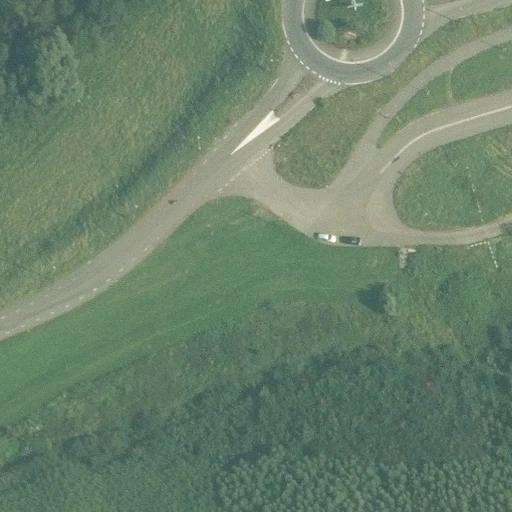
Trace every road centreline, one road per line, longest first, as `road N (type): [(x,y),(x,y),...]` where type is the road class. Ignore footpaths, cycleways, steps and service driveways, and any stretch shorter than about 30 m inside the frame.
road 1 (unclassified): [(225,160),(335,223),(406,144),(511,106)]
road 2 (tertiary): [(0,328),(103,271),(225,160)]
road 3 (tertiary): [(225,160),(285,123),(342,72)]
road 4 (tertiary): [(301,45),(285,84),(225,160)]
